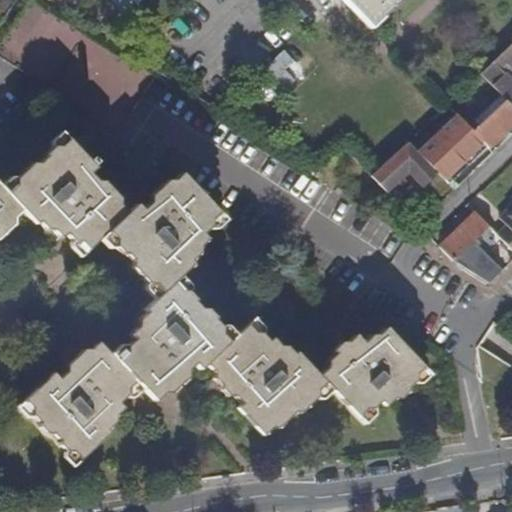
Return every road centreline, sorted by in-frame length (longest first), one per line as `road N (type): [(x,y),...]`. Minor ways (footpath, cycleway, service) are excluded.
road 1 (residential): [(466,325),(128,116),(109,140),(0,77)]
road 2 (tertiary): [(173,511),(405,487),(482,468)]
road 3 (residential): [(482,468),(462,355),(466,325)]
road 4 (residential): [(511,147),(423,232)]
